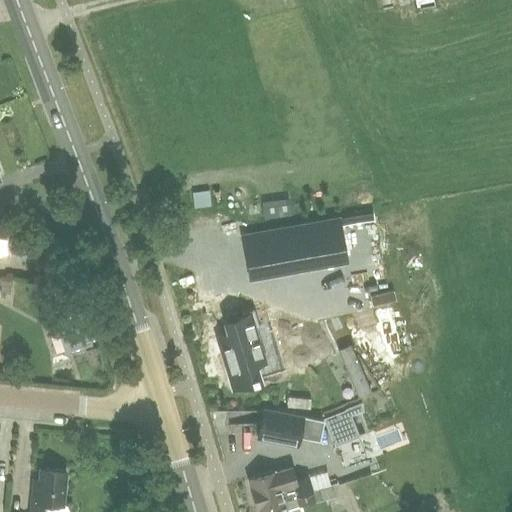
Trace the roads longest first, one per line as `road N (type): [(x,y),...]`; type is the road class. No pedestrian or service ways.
road 1 (secondary): [(158,397),(15,0)]
road 2 (residential): [(158,397),(116,408),(0,399)]
road 3 (secondary): [(194,511),(158,397)]
